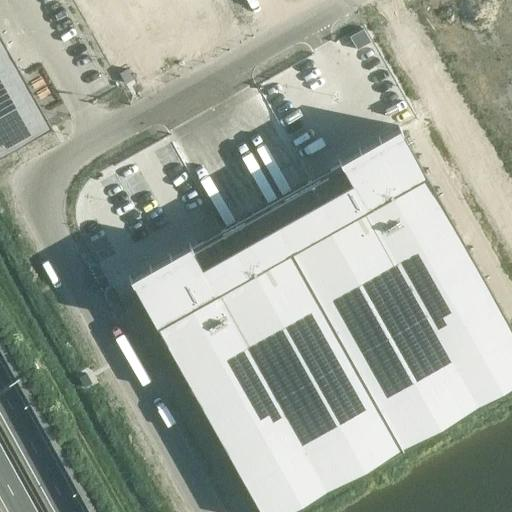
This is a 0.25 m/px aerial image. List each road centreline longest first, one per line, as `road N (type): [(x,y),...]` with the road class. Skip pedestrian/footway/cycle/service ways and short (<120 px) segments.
road 1 (unclassified): [(335,0),(60,156),(46,176),(47,223),(208,511)]
road 2 (trunk): [(69,511),(0,387)]
